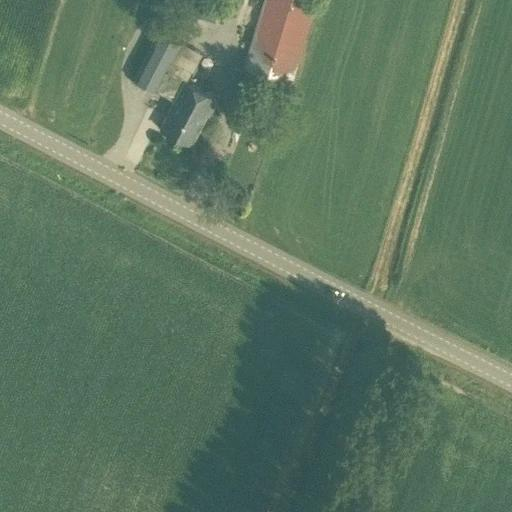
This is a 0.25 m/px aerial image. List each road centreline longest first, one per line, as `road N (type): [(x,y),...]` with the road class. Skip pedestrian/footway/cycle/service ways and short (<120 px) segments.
road 1 (tertiary): [(511,380),(0,118)]
road 2 (track): [(403,325),(331,511)]
